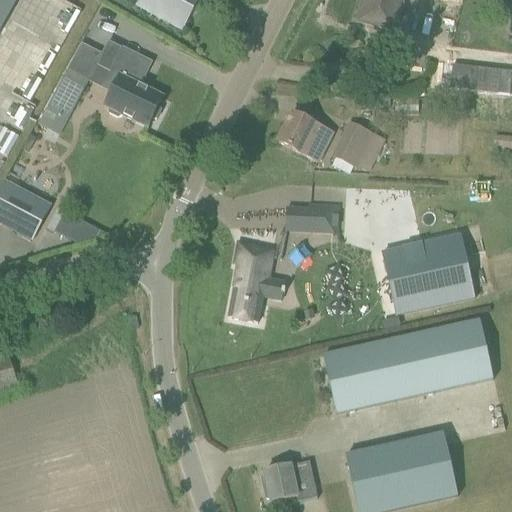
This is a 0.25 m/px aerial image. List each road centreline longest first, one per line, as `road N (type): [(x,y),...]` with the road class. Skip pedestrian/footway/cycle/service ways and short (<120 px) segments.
road 1 (unclassified): [(206,511),(164,387),(160,260)]
road 2 (unclassified): [(160,260),(228,104)]
road 3 (unclassified): [(160,260),(65,269),(0,294)]
